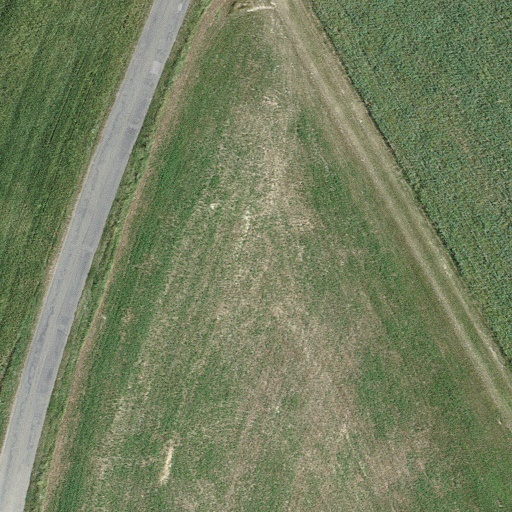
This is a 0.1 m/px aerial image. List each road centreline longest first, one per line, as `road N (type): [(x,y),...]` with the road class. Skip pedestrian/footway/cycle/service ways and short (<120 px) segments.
road 1 (tertiary): [(173,0),(80,246),(5,511)]
road 2 (track): [(288,0),(511,404)]
